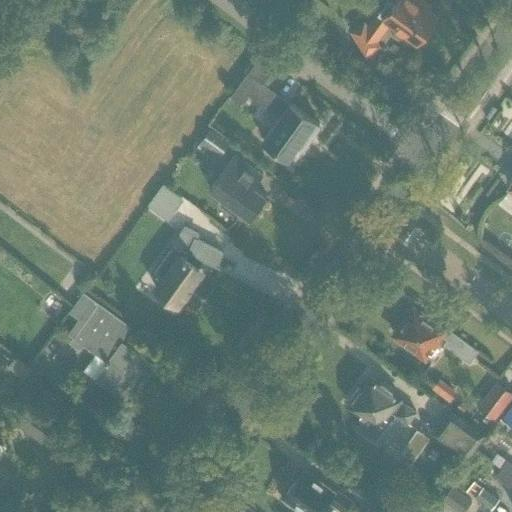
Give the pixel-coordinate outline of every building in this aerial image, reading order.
[(419,42),(438,16),(429,10),(432,6),(423,0),(388,0),(368,28),(367,26),(356,32),(368,53),(379,46),(376,40),(390,21),(419,42)] [(243,105),(251,94),(269,107),(282,116),(264,140),(289,159),(301,144),(305,147),(321,125),(291,103),(290,106),(277,96),(259,83),(261,80),(251,72),(233,97),(243,105)] [(210,128),(200,142),(219,156),(229,142),(210,128)] [(236,152),(210,187),(224,198),(219,205),(233,215),(238,208),(251,218),(268,196),(255,186),(264,174),(236,152)] [(182,199),(165,186),(163,184),(148,204),(167,218),(182,199)] [(153,270),(163,278),(156,287),(179,304),(204,269),(198,265),(203,257),(217,264),(223,252),(195,238),(198,233),(185,226),(170,245),(171,246),(153,270)] [(123,396),(149,360),(121,340),(131,328),(85,295),(74,310),(83,317),(72,332),(77,336),(73,341),(81,347),(85,342),(97,350),(83,369),(106,386),(107,385),(123,396)] [(395,334),(411,346),(409,348),(423,358),(439,338),(445,342),(443,344),(468,363),(477,351),(431,318),(430,320),(413,308),(395,334)] [(354,399),(350,405),(364,416),(356,426),(375,441),(394,415),(407,425),(417,411),(401,399),(402,398),(371,376),(362,389),(358,386),(351,397),(354,399)] [(511,396),(511,391),(497,380),(479,404),(496,418),(511,396)] [(511,404),(503,416),(511,422),(511,404)] [(484,433),(450,409),(432,433),(467,458),(484,433)] [(41,442),(51,428),(27,411),(17,426),(41,442)] [(511,464),(506,460),(500,468),(511,476),(511,464)] [(509,486),(511,482),(511,476),(500,468),(494,476),(509,486)] [(298,508),(299,507),(306,511),(320,511),(329,500),(344,511),(353,500),(338,489),(336,491),(319,478),(318,480),(303,469),(284,496),(286,497),(285,498),(298,508)] [(499,499),(473,480),(465,491),(491,510),(499,499)] [(442,499),(459,511),(463,511),(472,500),(452,486),(442,499)] [(385,511),(373,502),(364,511),(385,511)]
